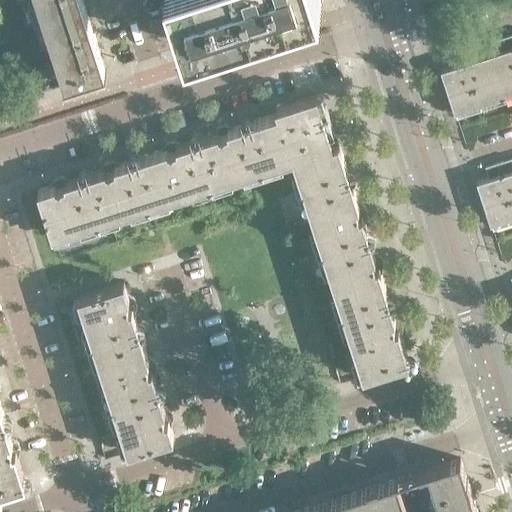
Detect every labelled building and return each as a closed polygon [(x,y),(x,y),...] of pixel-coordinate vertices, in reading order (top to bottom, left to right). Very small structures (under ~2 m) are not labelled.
[(105,69),(83,0),(38,0),(65,82),(64,82),(64,84),(107,70),(106,68),(105,69)] [(171,0),(186,44),(321,1),(320,0),(171,0)] [(511,92),(511,32),(497,38),(500,49),(490,52),(504,95),(511,92)] [(504,95),(490,52),(479,56),(476,45),(449,53),(452,64),(441,68),(454,111),(504,95)] [(333,143),(317,93),(276,106),(278,112),(247,121),(262,167),(294,157),(304,186),(349,172),(340,141),(333,143)] [(262,167),(247,121),(229,127),(228,124),(224,123),(217,125),(215,128),(216,131),(190,140),(205,185),(262,167)] [(205,185),(190,140),(178,144),(176,140),(173,139),(166,142),(164,144),(165,148),(134,158),(149,203),(205,185)] [(511,215),(511,157),(511,156),(485,165),(488,176),(477,180),(491,222),(511,215)] [(149,203),(134,158),(116,163),(115,160),(112,159),(105,161),(102,164),(104,167),(78,176),(93,221),(149,203)] [(367,211),(365,204),(363,202),(359,203),(349,172),(304,186),(323,249),(369,235),(363,216),(367,215),(367,211)] [(93,221),(78,176),(66,180),(65,176),(61,175),(54,178),(52,180),(53,184),(38,189),(53,234),(93,221)] [(387,292),(379,267),(383,266),(384,262),(381,256),(379,253),(375,254),(369,235),(323,249),(341,306),(387,292)] [(157,366),(155,359),(152,356),(149,358),(133,309),(136,307),(137,304),(135,297),(132,295),(129,296),(124,281),(78,295),(128,450),(174,436),(169,420),(172,419),(173,416),(171,409),(168,407),(165,408),(152,370),(156,369),(157,366)] [(409,360),(399,329),(402,327),(403,324),(401,317),(399,315),(395,316),(387,292),(341,306),(363,375),(409,360)] [(0,491),(26,483),(16,452),(19,450),(20,447),(18,440),(15,438),(12,439),(6,421),(0,422),(0,491)] [(454,511),(476,505),(470,487),(471,487),(467,476),(466,476),(460,457),(419,470),(432,511),(454,511)] [(408,511),(405,502),(397,477),(378,483),(377,482),(366,486),(367,487),(349,493),(354,511),(408,511)] [(354,511),(349,493),(330,498),(319,501),(319,502),(301,508),(302,511),(354,511)]
